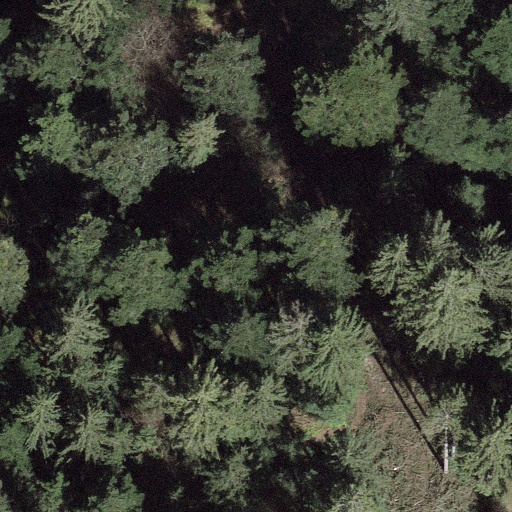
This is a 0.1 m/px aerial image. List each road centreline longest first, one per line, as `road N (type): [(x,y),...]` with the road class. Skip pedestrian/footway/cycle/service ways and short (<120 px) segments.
road 1 (track): [(7,0),(332,120)]
road 2 (track): [(332,120),(511,181)]
road 3 (track): [(283,0),(332,120)]
